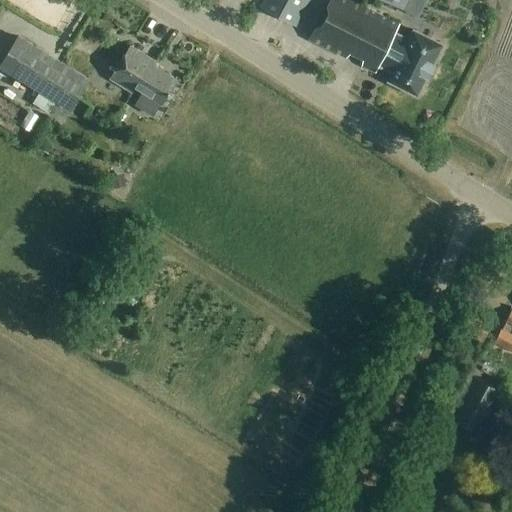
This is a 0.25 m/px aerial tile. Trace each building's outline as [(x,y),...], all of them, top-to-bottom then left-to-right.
[(263,0),(258,11),(293,30),(310,0),(263,0)] [(351,54),(352,52),(363,58),(361,65),(371,70),(375,72),(377,70),(379,64),(393,72),(392,74),(390,79),(389,79),(388,81),(390,82),(415,94),(417,95),(418,93),(417,93),(426,76),(427,77),(434,64),(432,63),(441,46),(442,45),(440,44),(415,31),(413,30),(412,32),(413,32),(410,38),(409,40),(395,33),(398,25),(399,25),(392,22),(370,11),(347,0),(329,0),(308,39),(310,40),(348,59),(351,54)] [(382,0),(399,8),(404,10),(409,0),(382,0)] [(409,0),(404,10),(418,17),(426,0),(409,0)] [(442,32),(452,15),(440,8),(430,25),(442,32)] [(55,101),(69,110),(87,79),(18,37),(0,66),(0,67),(39,91),(55,101)] [(135,88),(143,93),(136,105),(153,115),(160,103),(162,105),(177,80),(154,66),(156,62),(129,46),(109,79),(132,93),(135,88)] [(48,113),(55,101),(39,91),(32,103),(48,113)] [(122,174),(111,177),(113,189),(125,186),(122,174)] [(511,335),(502,330),(495,342),(511,350),(511,335)] [(474,376),(451,418),(477,432),(500,390),(474,376)]
